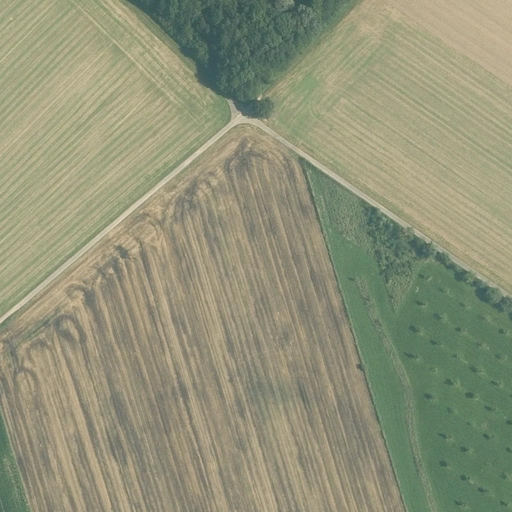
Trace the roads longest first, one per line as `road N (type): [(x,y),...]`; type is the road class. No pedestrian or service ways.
road 1 (track): [(241,113),(511,302)]
road 2 (track): [(0,320),(241,113)]
road 3 (track): [(241,113),(361,0)]
road 4 (track): [(124,0),(241,113)]
